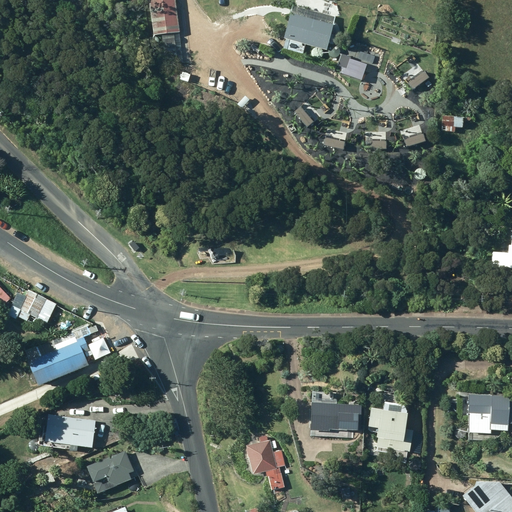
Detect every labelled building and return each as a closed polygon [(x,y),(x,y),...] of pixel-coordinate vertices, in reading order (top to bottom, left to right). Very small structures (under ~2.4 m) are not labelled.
[(184,63),(175,0),(148,0),(154,36),(161,35),(165,66),(184,63)] [(333,17),(291,5),(282,38),(283,39),(281,48),(300,54),(303,44),(324,49),(333,17)] [(436,32),(425,28),(419,47),(429,50),(436,32)] [(193,69),(207,68),(206,57),(192,59),(193,69)] [(208,99),(186,90),(182,101),(204,109),(208,99)] [(461,117),(441,116),(441,131),(453,131),(453,127),(460,127),(461,117)] [(511,234),(509,234),(508,245),(506,245),(506,253),(489,253),(489,268),(511,267),(511,234)] [(54,304),(28,290),(18,308),(13,306),(8,315),(16,319),(17,316),(27,322),(31,315),(37,318),(39,314),(49,319),(51,315),(49,313),(54,304)] [(75,320),(64,314),(56,325),(68,332),(75,320)] [(103,336),(88,344),(98,363),(113,355),(103,336)] [(39,386),(89,365),(84,352),(89,350),(84,337),(55,349),(52,341),(38,347),(41,355),(29,360),(39,386)] [(307,403),(307,430),(326,431),(326,429),(358,430),(359,405),(330,404),(331,393),(310,392),(310,403),(307,403)] [(467,394),(465,433),(488,433),(488,429),(506,431),(506,424),(511,423),(511,400),(507,400),(507,396),(467,394)] [(375,447),(406,452),(410,431),(401,430),(404,414),(400,413),(401,407),(382,404),(381,410),(368,408),(366,426),(375,427),(373,437),(376,438),(375,447)] [(95,421),(49,415),(49,420),(47,419),(47,426),(48,426),(46,442),(92,448),(95,421)] [(266,476),(270,490),(282,487),(278,466),(283,465),(280,451),(270,453),(270,448),(275,447),(274,441),(269,442),(268,440),(266,441),(265,435),(258,437),(259,442),(244,446),(251,474),(263,471),(265,476),(266,476)] [(126,451),(88,468),(98,493),(137,477),(126,451)] [(459,496),(471,511),(511,511),(511,500),(497,482),(473,482),(471,487),(459,496)] [(341,488),(341,500),(349,499),(348,488),(341,488)]
